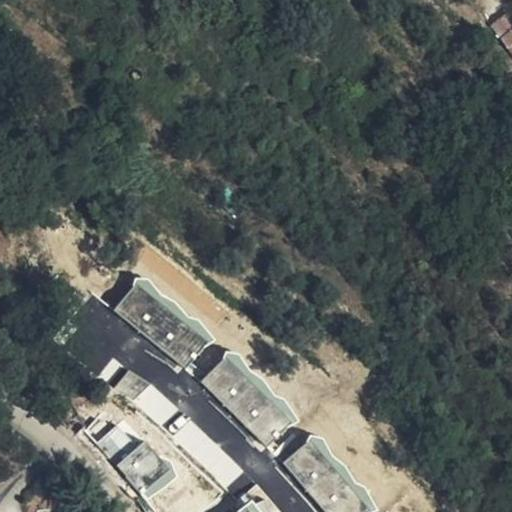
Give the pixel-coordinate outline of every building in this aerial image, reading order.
[(471,14),(484,29),(499,17),(487,1),(471,14)] [(499,49),(511,39),(511,33),(499,17),(484,29),(499,49)] [(185,370),(213,336),(140,276),(112,310),(185,370)] [(226,352),(198,385),(270,446),(298,414),(226,352)] [(161,427),(177,408),(130,369),(116,385),(133,399),(131,402),(161,427)] [(104,393),(96,401),(89,406),(149,474),(165,463),(104,393)] [(70,420),(131,489),(149,474),(89,406),(70,420)] [(174,441),(220,474),(233,456),(187,423),(174,441)] [(181,481),(207,508),(217,499),(190,471),(181,481)]
